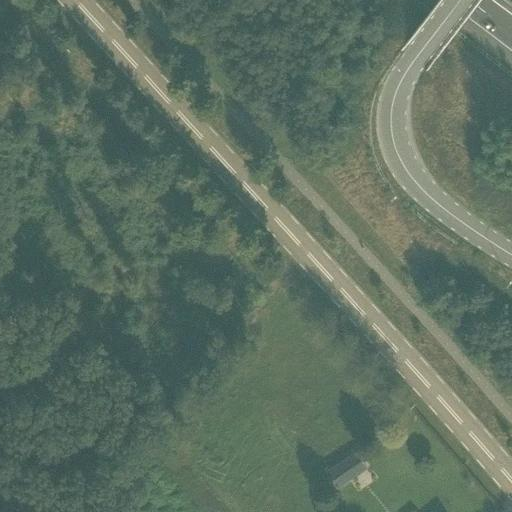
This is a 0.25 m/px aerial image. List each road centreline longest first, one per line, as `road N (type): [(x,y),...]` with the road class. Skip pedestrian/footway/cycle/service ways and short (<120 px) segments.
road 1 (tertiary): [(511,488),(344,291),(73,0)]
road 2 (unclassified): [(511,257),(413,182),(392,146),(398,85),(460,0)]
